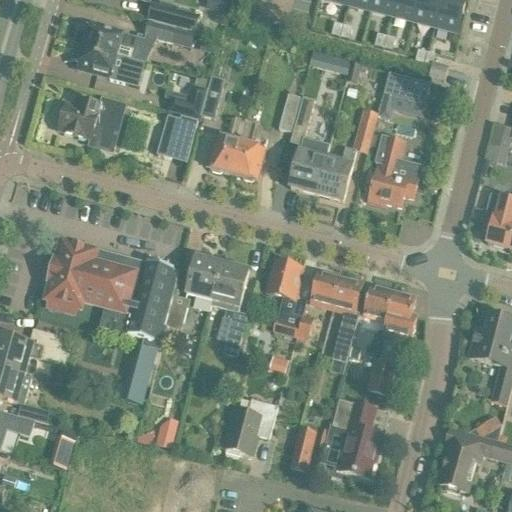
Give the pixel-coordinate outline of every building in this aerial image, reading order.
[(350,0),(349,8),(371,13),(373,0),(350,0)] [(392,19),(396,0),(373,0),(371,13),(392,19)] [(414,24),(419,0),(396,0),(392,19),(414,24)] [(435,30),(442,0),(419,0),(414,24),(435,30)] [(466,0),(442,0),(435,30),(458,36),(466,0)] [(154,7),(150,23),(197,35),(201,19),(154,7)] [(174,46),(178,33),(150,25),(145,43),(91,27),(85,49),(118,58),(143,65),(146,51),(150,52),(155,41),(174,46)] [(332,37),(340,39),(344,27),(335,25),(332,37)] [(352,30),(344,27),(340,39),(349,42),(352,30)] [(383,51),(387,39),(378,36),(375,49),(383,51)] [(383,51),(392,53),(395,41),(387,39),(383,51)] [(115,67),(118,58),(85,49),(79,71),(127,85),(131,71),(115,67)] [(415,65),(423,67),(427,55),(418,52),(416,60),(415,65)] [(435,57),(427,55),(423,67),(432,69),(435,57)] [(320,70),(323,58),(314,56),(312,68),(320,70)] [(350,76),(349,76),(347,84),(357,87),(361,69),(352,66),(350,76)] [(448,84),(451,72),(451,71),(437,67),(433,80),(448,84)] [(385,97),(379,118),(391,121),(393,112),(421,120),(424,107),(425,107),(430,87),(426,86),(409,81),(390,76),(385,97)] [(209,91),(201,119),(215,123),(226,84),(212,80),(209,91)] [(170,115),(200,123),(201,119),(209,91),(193,87),(189,102),(174,97),(170,115)] [(356,100),(358,92),(349,90),(347,98),(356,100)] [(289,97),(287,104),(279,132),(292,135),(301,101),(289,97)] [(300,114),(291,145),(292,145),(303,148),(302,154),(292,191),(318,198),(328,161),(331,149),(305,142),(312,118),(316,103),(304,100),(300,114)] [(101,109),(77,103),(75,111),(67,108),(60,133),(93,142),(92,146),(109,150),(120,107),(103,102),(101,109)] [(355,153),(367,156),(369,157),(377,127),(375,126),(378,117),(366,114),(355,153)] [(158,157),(171,161),(175,145),(191,150),(198,124),(182,120),(181,123),(169,119),(158,157)] [(217,139),(209,169),(211,174),(220,177),(224,173),(234,176),(248,123),(237,120),(231,142),(217,139)] [(234,176),(242,178),(243,183),(252,185),(256,182),(258,182),(266,151),(252,147),(258,126),(248,123),(234,176)] [(511,139),(511,131),(495,127),(487,161),(505,166),(511,139)] [(380,168),(370,202),(374,203),(373,206),(385,209),(386,206),(402,210),(405,198),(414,201),(420,181),(423,169),(402,163),(407,145),(387,140),(382,138),(374,166),(380,168)] [(328,161),(318,198),(346,205),(356,168),(353,167),(357,154),(346,151),(343,165),(328,161)] [(493,230),(488,246),(509,251),(511,238),(511,201),(494,197),(486,229),(493,230)] [(97,255),(64,246),(48,303),(81,312),(83,304),(106,310),(100,331),(144,343),(142,350),(157,354),(162,355),(169,329),(175,298),(181,274),(175,272),(175,271),(149,264),(148,265),(100,252),(98,258),(96,258),(97,255)] [(225,267),(199,261),(189,298),(199,301),(198,305),(199,309),(202,312),(213,315),(214,310),(225,267)] [(279,265),(271,297),(283,301),(277,323),(284,324),(281,336),(299,340),(304,321),(303,321),(294,318),(302,290),(299,289),(304,272),(287,267),(279,265)] [(241,316),(252,274),(225,267),(214,310),(229,314),(227,322),(235,324),(226,358),(237,360),(239,354),(248,318),(241,316)] [(334,315),(343,281),(331,277),(330,279),(319,277),(311,309),(334,315)] [(353,283),(343,281),(334,315),(344,317),(337,345),(338,346),(335,357),(348,361),(351,349),(352,349),(361,316),(358,315),(365,288),(353,285),(353,283)] [(366,319),(387,325),(395,294),(382,291),(381,293),(373,291),(366,319)] [(418,322),(413,320),(417,302),(406,299),(407,297),(395,294),(387,325),(384,334),(413,342),(418,322)] [(190,302),(175,298),(169,329),(182,333),(190,302)] [(299,340),(297,345),(303,347),(304,347),(306,341),(309,342),(315,321),(303,318),(303,321),(304,321),(299,340)] [(509,409),(511,396),(511,350),(510,350),(511,341),(511,324),(491,319),(487,336),(478,334),(470,362),(503,371),(494,403),(493,403),(492,404),(509,409)] [(358,363),(366,329),(358,327),(352,350),(349,360),(358,363)] [(0,338),(0,372),(32,381),(26,379),(31,360),(65,370),(73,343),(35,332),(30,347),(0,338)] [(148,388),(157,354),(142,350),(128,402),(128,403),(143,407),(148,388)] [(284,379),(289,364),(274,360),(270,375),(284,379)] [(398,369),(377,363),(368,394),(389,400),(398,369)] [(237,367),(231,388),(239,390),(245,386),(249,371),(237,367)] [(32,381),(0,372),(0,401),(22,408),(19,419),(51,428),(54,415),(25,408),(32,381)] [(270,443),(279,411),(253,404),(249,417),(236,414),(226,453),(228,453),(227,457),(241,461),(242,457),(253,460),(259,440),(270,443)] [(377,414),(342,404),(335,430),(351,434),(340,474),(370,482),(377,457),(379,458),(384,440),(367,435),(373,414),(377,415),(377,414)] [(142,421),(144,413),(134,411),(132,418),(142,421)] [(317,438),(302,434),(292,472),(307,476),(317,438)] [(160,436),(157,448),(172,452),(175,440),(160,436)] [(478,459),(492,463),(494,463),(498,447),(466,438),(462,453),(450,450),(439,489),(448,492),(447,495),(460,499),(461,495),(467,497),(478,459)] [(138,446),(152,449),(154,443),(140,439),(138,446)] [(67,475),(77,445),(63,440),(53,470),(67,475)] [(511,451),(498,447),(494,463),(511,468),(511,451)] [(16,481),(5,477),(2,487),(13,490),(16,481)]
